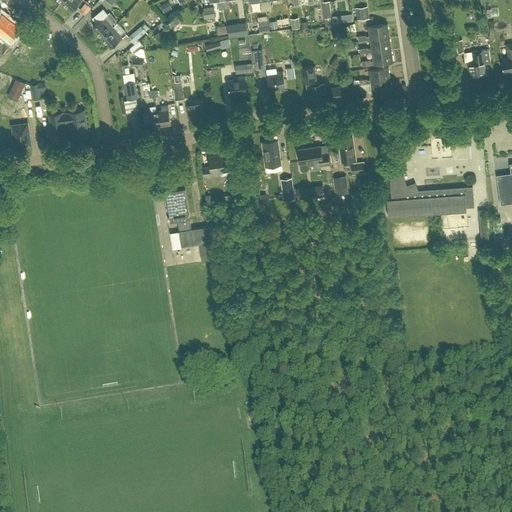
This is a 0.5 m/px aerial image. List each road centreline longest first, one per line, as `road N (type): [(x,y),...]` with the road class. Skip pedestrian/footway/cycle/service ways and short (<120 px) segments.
road 1 (residential): [(110,149),(207,133),(264,112),(417,114)]
road 2 (residential): [(110,149),(86,51),(25,0)]
